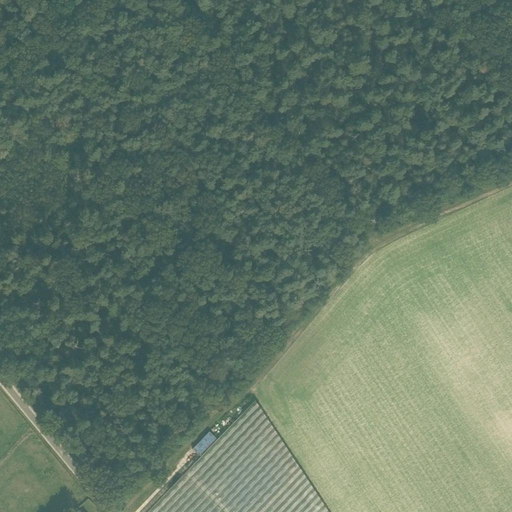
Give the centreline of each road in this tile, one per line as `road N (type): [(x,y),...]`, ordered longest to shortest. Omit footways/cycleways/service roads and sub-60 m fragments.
road 1 (track): [(364,240),(140,0)]
road 2 (unclassified): [(109,511),(0,377)]
road 3 (track): [(127,511),(238,390)]
road 4 (track): [(364,240),(511,170)]
road 5 (track): [(429,0),(511,90)]
